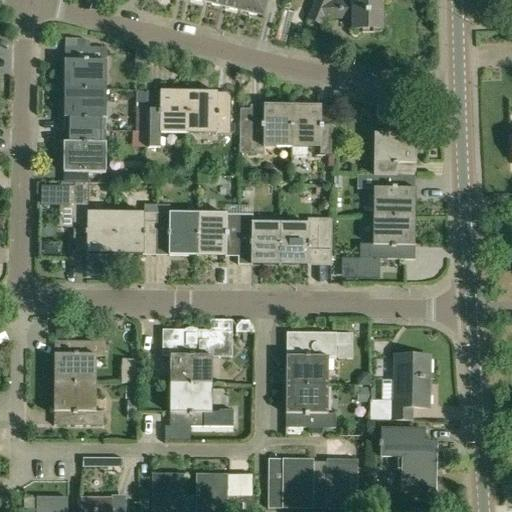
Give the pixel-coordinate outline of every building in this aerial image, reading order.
[(223,0),(222,7),(243,12),(245,0),(223,0)] [(245,0),(243,12),(263,17),(267,0),(245,0)] [(354,30),(383,30),(382,0),(353,0),(353,2),(332,2),(332,0),(317,0),(309,20),(322,25),(324,19),(354,19),(354,30)] [(294,48),(301,20),(290,17),(283,45),(294,48)] [(65,40),(65,48),(77,48),(77,40),(65,40)] [(65,61),(64,90),(107,91),(107,48),(83,48),(82,61),(65,61)] [(64,90),(64,120),(82,120),(82,132),(106,133),(107,91),(64,90)] [(146,111),(145,134),(146,134),(146,149),(150,149),(161,149),(161,134),(188,135),(188,92),(159,92),(159,111),(146,111)] [(188,92),(188,135),(229,135),(229,113),(216,113),(217,92),(188,92)] [(240,122),(240,153),(264,154),(264,148),(291,148),(292,106),(263,106),(263,126),(257,126),(249,126),(249,109),(240,109),(240,122)] [(292,106),(291,148),(291,156),(307,156),(307,148),(320,149),(320,157),(328,156),(328,167),(332,167),(334,167),(333,149),(334,125),(320,125),(321,106),(292,106)] [(64,144),(63,173),(106,174),(106,133),(82,132),(82,144),(64,144)] [(373,176),(396,176),(396,165),(415,165),(416,134),(373,134),(373,176)] [(174,168),(174,175),(187,174),(186,162),(179,163),(174,168)] [(357,175),(357,190),(373,190),(372,218),(415,218),(415,191),(396,190),(396,176),(373,176),(357,175)] [(61,183),(61,196),(74,196),(74,204),(73,237),(85,237),(85,254),(115,255),(116,214),(87,214),(87,213),(87,205),(89,205),(89,183),(89,180),(76,180),(76,183),(74,183),(61,183)] [(116,214),(115,255),(143,255),(144,238),(157,238),(157,215),(156,215),(143,215),(116,214)] [(157,215),(157,238),(168,238),(168,255),(197,256),(198,215),(169,215),(168,215),(157,215)] [(198,215),(197,256),(225,256),(225,240),(239,240),(240,216),(238,216),(226,216),(225,216),(198,215)] [(239,240),(239,247),(250,247),(250,265),(279,266),(280,224),(253,223),(252,223),(252,217),(252,216),(250,216),(240,216),(239,240)] [(359,260),(359,281),(378,281),(378,260),(399,260),(399,259),(399,248),(414,248),(415,218),(372,218),(372,246),(359,246),(359,260)] [(280,224),(279,266),(308,266),(308,252),(331,252),(331,250),(331,239),(331,219),(307,219),(307,224),(280,224)] [(212,357),(220,357),(220,358),(232,358),(233,321),(208,321),(206,323),(206,332),(160,331),(160,357),(170,357),(170,384),(212,385),(212,357)] [(70,322),(56,322),(56,339),(70,339),(70,322)] [(286,387),(328,387),(328,359),(352,359),(352,334),(286,334),(286,387)] [(55,341),(54,384),(97,385),(97,357),(105,357),(105,342),(55,341)] [(370,401),(370,419),(386,419),(413,419),(413,409),(429,409),(430,357),(395,356),(395,383),(394,401),(383,401),(375,401),(376,390),(371,390),(370,401)] [(360,372),(357,376),(356,381),(360,385),(365,384),(368,381),(368,376),(365,373),(360,372)] [(96,410),(97,385),(54,384),(54,425),(104,425),(104,410),(96,410)] [(212,411),(212,385),(170,384),(170,426),(233,426),(233,409),(219,409),(219,411),(212,411)] [(125,386),(125,415),(134,415),(135,401),(137,401),(137,386),(125,386)] [(286,387),(286,416),(304,416),(304,428),(336,428),(336,414),(327,414),(328,387),(286,387)] [(370,388),(358,388),(357,403),(370,402),(370,388)] [(436,491),(437,442),(419,442),(420,430),(381,429),(380,456),(403,456),(402,491),(436,491)] [(82,469),(123,469),(123,459),(82,459),(82,469)] [(312,480),(313,480),(313,459),(282,459),(282,480),(268,480),(268,509),(312,509),(312,480)] [(358,509),(358,459),(326,459),(326,480),(313,480),(312,480),(312,509),(358,509)] [(152,511),(196,511),(196,474),(196,496),(183,496),(183,474),(152,474),(152,511)] [(254,511),(255,497),(254,497),(241,497),(241,496),(227,496),(228,475),(196,474),(196,511),(254,511)] [(36,511),(80,511),(81,503),(80,511),(67,511),(67,497),(37,497),(36,511)] [(111,511),(111,498),(81,497),(81,503),(80,511),(111,511)]
